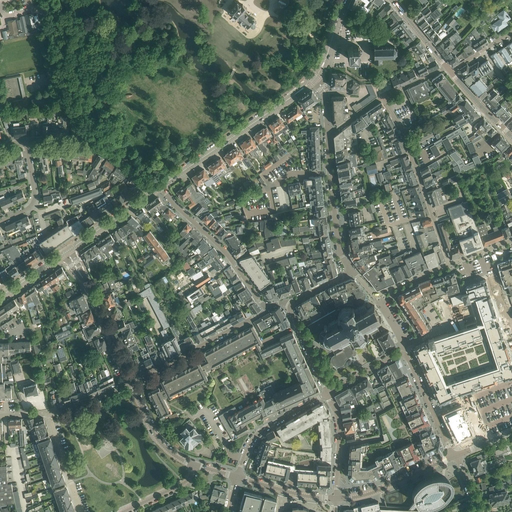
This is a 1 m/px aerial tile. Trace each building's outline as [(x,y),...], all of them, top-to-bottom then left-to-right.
[(350,0),(348,7),(353,10),(353,9),(359,11),(363,6),(356,3),(357,0),(350,0)] [(363,6),(359,11),(362,13),(366,15),(369,11),(370,10),(369,9),(373,4),(373,3),(371,2),(372,0),(373,0),(367,0),(368,0),(366,3),(363,6)] [(372,0),(371,2),(373,3),(374,4),(373,5),(377,9),(379,6),(381,4),(384,0),(383,0),(373,0),(372,0)] [(422,20),(418,23),(423,30),(429,25),(428,22),(426,21),(432,16),(434,20),(436,19),(442,14),(440,11),(438,8),(445,1),(444,0),(440,3),(438,5),(438,6),(436,7),(431,11),(426,16),(426,17),(424,18),(422,20)] [(234,1),(227,9),(230,11),(229,12),(233,15),(233,16),(233,17),(235,20),(237,19),(238,19),(241,21),(241,22),(240,22),(243,24),(243,26),(245,28),(247,28),(249,26),(251,28),(252,28),(252,29),(253,29),(254,29),(254,28),(256,27),(256,26),(256,25),(255,25),(255,24),(253,22),(254,22),(255,21),(255,19),(254,18),(252,18),(244,12),(247,8),(243,4),(241,6),(237,2),(237,3),(234,1)] [(411,15),(414,19),(421,13),(419,10),(420,9),(421,10),(426,6),(429,3),(428,1),(423,5),(411,15)] [(378,13),(383,19),(385,17),(384,15),(386,13),(388,15),(389,14),(394,9),(390,4),(378,13)] [(431,11),(428,7),(421,13),(414,19),(417,23),(424,16),(426,16),(431,11)] [(389,14),(388,15),(389,14),(393,19),(388,23),(391,27),(396,23),(401,19),(400,18),(401,17),(394,9),(389,14)] [(488,23),(496,14),(490,9),(478,23),(482,26),(485,21),(488,23)] [(500,19),(490,26),(494,32),(497,30),(498,31),(505,26),(504,24),(506,23),(505,22),(510,19),(504,10),(498,15),(500,19)] [(36,29),(33,14),(26,15),(29,30),(36,29)] [(446,22),(451,27),(457,20),(452,15),(446,22)] [(25,16),(20,17),(21,21),(18,22),(20,30),(23,29),(23,32),(28,31),(25,16)] [(390,27),(390,28),(392,31),(394,32),(396,30),(395,29),(398,26),(400,28),(401,29),(407,25),(402,19),(401,19),(396,23),(391,27),(390,27)] [(429,25),(423,30),(427,34),(437,25),(439,23),(438,21),(436,19),(434,20),(429,25)] [(16,20),(8,21),(11,35),(18,33),(16,20)] [(431,39),(437,33),(435,31),(437,29),(441,25),(444,22),(442,20),(440,23),(439,23),(437,25),(427,34),(431,39)] [(401,29),(402,31),(397,36),(398,37),(409,29),(407,25),(401,29)] [(478,41),(482,48),(489,44),(484,37),(482,39),(475,27),(471,31),(477,41),(478,41)] [(412,33),(409,29),(398,37),(400,39),(405,35),(407,37),(412,33)] [(437,33),(431,39),(435,44),(439,41),(447,35),(445,33),(445,32),(444,33),(441,29),(439,31),(439,32),(437,34),(437,33)] [(447,38),(437,47),(444,55),(443,56),(444,56),(448,52),(449,53),(450,52),(450,53),(453,50),(451,48),(454,47),(454,46),(453,46),(456,43),(458,42),(462,38),(457,32),(452,35),(451,37),(448,39),(447,38)] [(403,40),(401,41),(405,46),(407,48),(407,47),(410,45),(411,45),(408,42),(409,40),(410,41),(412,40),(416,37),(417,38),(416,37),(412,33),(407,37),(403,40)] [(467,36),(465,38),(467,42),(469,45),(472,49),(474,47),(473,45),(475,43),(474,42),(472,43),(469,38),(468,39),(467,36)] [(374,64),(374,65),(375,64),(381,64),(382,65),(383,64),(382,63),(382,58),(382,57),(386,57),(386,58),(386,57),(390,57),(390,58),(391,58),(391,57),(394,57),(394,58),(395,57),(394,56),(396,54),(397,54),(397,53),(397,51),(398,50),(397,49),(396,49),(394,47),(395,46),(394,46),(394,47),(391,47),(391,46),(390,46),(390,47),(387,48),(387,46),(386,46),(386,48),(383,48),(383,47),(382,47),(382,42),(383,41),(382,40),(382,41),(375,41),(374,40),(373,41),(374,41),(374,64)] [(416,43),(412,45),(416,50),(423,45),(419,41),(418,40),(419,41),(416,43)] [(477,51),(481,49),(482,48),(478,41),(477,41),(478,41),(475,43),(473,45),(474,47),(477,51)] [(423,45),(416,50),(418,53),(419,53),(420,56),(424,53),(427,51),(426,49),(423,45)] [(463,49),(464,51),(461,53),(464,59),(474,52),(469,45),(463,49)] [(349,60),(350,60),(351,60),(351,58),(358,58),(358,59),(359,59),(359,58),(360,58),(360,56),(359,56),(359,50),(360,50),(360,48),(359,48),(359,46),(358,46),(358,48),(353,48),(353,47),(351,46),(350,47),(349,47),(349,48),(347,48),(347,50),(349,50),(349,56),(347,57),(347,58),(349,58),(349,60)] [(499,51),(499,52),(506,63),(511,60),(511,59),(511,54),(507,47),(504,49),(504,48),(504,47),(498,51),(499,51)] [(448,52),(444,56),(446,59),(447,60),(455,54),(458,52),(457,51),(455,48),(453,50),(450,53),(450,52),(449,53),(448,52)] [(496,52),(490,56),(498,68),(504,65),(503,65),(506,63),(499,52),(496,54),(496,53),(496,52)] [(424,53),(420,56),(425,64),(428,73),(440,68),(435,60),(434,60),(432,58),(431,56),(427,58),(425,53),(424,53)] [(455,54),(447,60),(453,67),(461,61),(462,60),(464,59),(461,53),(457,57),(455,54)] [(482,76),(487,73),(492,69),(493,69),(490,65),(488,60),(484,63),(481,66),(478,62),(469,67),(467,64),(458,70),(458,73),(462,78),(463,77),(470,84),(469,85),(468,85),(469,85),(476,80),(479,78),(482,76)] [(425,64),(417,68),(418,70),(419,72),(420,74),(421,76),(428,73),(425,64)] [(390,79),(395,88),(417,78),(415,74),(412,68),(406,71),(408,73),(405,75),(403,72),(399,74),(401,77),(397,78),(396,76),(390,79)] [(347,80),(351,82),(352,80),(346,75),(346,74),(332,73),(331,86),(346,88),(347,80)] [(441,73),(432,80),(438,86),(446,79),(441,73)] [(25,94),(24,85),(26,85),(26,80),(22,80),(22,76),(9,78),(12,99),(23,98),(22,95),(25,94)] [(478,95),(488,86),(479,78),(476,80),(469,85),(475,92),(478,95)] [(450,100),(457,94),(445,80),(447,79),(446,79),(438,86),(449,100),(450,100)] [(360,84),(353,80),(351,82),(347,87),(350,89),(350,94),(358,95),(359,88),(358,87),(360,84)] [(424,82),(409,89),(414,102),(431,95),(430,92),(429,90),(427,91),(424,82)] [(482,99),(488,93),(486,92),(493,86),(491,83),(488,86),(478,95),(481,99),(482,99)] [(370,95),(359,103),(363,107),(377,97),(371,84),(366,84),(370,95)] [(409,100),(410,101),(411,103),(414,102),(410,93),(408,89),(405,90),(407,95),(408,98),(409,100)] [(493,89),(488,93),(482,99),(484,100),(488,105),(494,99),(495,99),(499,95),(493,89)] [(312,90),(298,100),(305,109),(308,107),(311,111),(315,107),(313,104),(319,100),(312,90)] [(457,94),(450,100),(449,100),(449,101),(447,102),(449,104),(441,109),(441,110),(442,111),(447,109),(463,99),(458,93),(457,95),(457,94)] [(488,105),(494,111),(500,105),(497,102),(502,98),(501,97),(504,93),(500,97),(499,95),(495,99),(494,99),(488,105)] [(32,105),(33,107),(57,102),(56,95),(31,100),(32,105)] [(348,109),(344,109),(344,96),(331,97),(331,100),(331,101),(332,101),(332,106),(331,106),(331,108),(332,108),(332,113),(332,114),(333,120),(333,121),(334,122),(334,123),(337,126),(345,120),(345,119),(346,119),(350,116),(349,116),(353,113),(351,112),(348,112),(348,109)] [(463,99),(446,109),(448,111),(449,112),(452,110),(452,111),(456,109),(460,114),(465,111),(472,105),(465,98),(463,99)] [(28,108),(26,101),(26,99),(13,101),(15,111),(28,108)] [(505,109),(511,103),(508,101),(507,102),(505,101),(500,105),(494,111),(498,115),(505,109)] [(381,102),(377,105),(381,112),(380,112),(383,117),(386,116),(382,110),(385,108),(381,102)] [(355,104),(352,106),(353,108),(355,111),(356,112),(362,107),(363,107),(359,103),(356,105),(355,104)] [(511,104),(511,103),(505,109),(498,115),(504,122),(511,114),(511,104)] [(63,105),(56,107),(58,115),(65,113),(63,105)] [(303,111),(302,112),(297,105),(293,108),(294,109),(291,112),(295,118),(297,120),(303,116),(305,120),(308,118),(303,111)] [(377,105),(372,108),(376,115),(375,115),(377,118),(379,122),(381,121),(383,120),(382,118),(383,118),(383,117),(380,112),(381,112),(377,105)] [(460,114),(451,119),(453,124),(464,118),(463,116),(464,114),(467,117),(469,116),(476,110),(472,105),(465,111),(460,114)] [(372,108),(367,112),(371,121),(372,125),(375,124),(372,120),(377,118),(375,115),(376,115),(372,108)] [(467,117),(453,125),(455,128),(458,126),(465,122),(466,122),(467,121),(466,120),(467,120),(469,122),(475,119),(480,115),(476,110),(469,116),(467,117)] [(291,112),(287,114),(286,113),(282,115),(287,123),(295,118),(291,112)] [(356,120),(353,122),(355,131),(355,133),(362,128),(368,124),(370,122),(371,121),(367,112),(365,113),(362,115),(356,120)] [(383,120),(381,121),(382,124),(388,121),(392,120),(389,114),(386,116),(383,117),(383,118),(382,118),(383,120)] [(66,135),(69,135),(69,128),(66,128),(66,125),(66,120),(73,120),(72,117),(63,117),(63,120),(63,125),(63,128),(63,135),(66,135)] [(480,121),(474,127),(477,130),(476,131),(478,133),(480,135),(486,131),(487,131),(492,126),(483,117),(480,121)] [(286,124),(284,125),(282,122),(279,118),(278,118),(276,119),(276,120),(274,121),(282,132),(284,135),(286,133),(286,130),(289,128),(286,124)] [(388,121),(382,124),(385,129),(391,126),(391,127),(395,125),(392,120),(388,121)] [(270,124),(269,124),(273,130),(271,131),(274,135),(275,135),(276,137),(282,132),(274,121),(272,122),(271,122),(270,123),(270,124)] [(52,129),(50,129),(50,134),(50,135),(59,135),(58,127),(55,127),(55,123),(55,122),(52,122),(51,122),(51,123),(52,123),(52,129)] [(355,133),(355,131),(353,122),(342,130),(334,136),(334,137),(335,151),(344,149),(344,148),(349,147),(349,146),(357,144),(355,133)] [(14,126),(10,127),(11,133),(14,132),(15,137),(17,137),(17,138),(21,138),(20,128),(20,125),(19,123),(13,124),(14,126)] [(43,128),(41,128),(41,132),(43,132),(43,136),(50,135),(50,134),(50,129),(52,129),(52,123),(51,123),(48,123),(43,123),(43,126),(43,128)] [(26,127),(20,128),(21,138),(25,137),(24,136),(27,136),(26,131),(29,130),(28,124),(25,125),(26,127)] [(385,129),(383,130),(385,133),(387,133),(396,128),(395,125),(391,127),(391,126),(385,129)] [(492,126),(487,131),(491,136),(493,134),(497,131),(492,126)] [(460,127),(452,132),(455,137),(460,134),(463,140),(468,137),(463,130),(462,131),(460,127)] [(271,135),(269,132),(266,128),(264,129),(263,128),(263,129),(262,129),(261,130),(260,130),(260,131),(267,141),(270,139),(270,138),(274,144),(276,143),(278,145),(277,145),(280,150),(280,149),(282,151),(284,150),(282,147),(280,144),(278,141),(279,141),(276,137),(275,135),(274,135),(272,137),(271,135)] [(396,128),(387,133),(390,137),(392,136),(393,136),(399,133),(396,128)] [(259,143),(258,144),(263,152),(264,153),(266,151),(267,149),(263,143),(264,143),(267,141),(260,131),(259,131),(258,131),(257,132),(257,133),(256,133),(257,134),(254,136),(259,143)] [(415,140),(421,137),(417,132),(411,135),(415,140)] [(442,140),(444,143),(443,143),(447,149),(448,149),(447,149),(452,146),(449,140),(455,137),(452,132),(445,136),(446,137),(442,140)] [(392,136),(390,137),(392,141),(402,139),(399,133),(393,136),(392,136)] [(500,135),(492,143),(501,152),(502,151),(509,144),(505,140),(505,139),(504,139),(500,135)] [(257,158),(260,156),(256,151),(259,149),(250,137),(250,138),(249,138),(248,138),(248,139),(247,139),(245,141),(255,155),(257,158)] [(468,137),(463,140),(466,145),(467,144),(470,152),(475,150),(476,150),(473,143),(472,141),(470,142),(468,137)] [(434,145),(430,147),(435,156),(436,156),(435,156),(440,153),(437,147),(443,143),(444,143),(442,140),(441,138),(433,143),(434,145)] [(241,144),(240,144),(243,148),(246,152),(249,151),(250,152),(253,156),(255,155),(245,141),(243,142),(241,143),(241,144)] [(392,147),(389,147),(389,149),(390,151),(392,151),(405,147),(404,143),(394,146),(392,147)] [(494,166),(494,165),(501,161),(507,157),(509,156),(511,154),(511,153),(511,145),(506,150),(505,151),(500,154),(502,157),(500,158),(492,163),(494,166)] [(383,156),(383,154),(380,146),(371,148),(375,161),(384,159),(384,158),(383,156)] [(335,151),(335,153),(336,157),(348,153),(349,153),(351,152),(350,149),(349,147),(344,148),(344,149),(335,151)] [(405,147),(392,151),(393,156),(398,154),(407,151),(405,147)] [(230,151),(230,152),(236,160),(238,163),(241,160),(240,159),(242,158),(244,161),(248,158),(247,157),(244,159),(241,154),(242,154),(239,149),(238,150),(237,148),(234,150),(234,149),(233,149),(232,149),(231,150),(230,151)] [(457,163),(458,164),(463,161),(461,158),(455,150),(450,153),(449,153),(451,156),(454,160),(457,163)] [(42,171),(45,171),(44,161),(43,161),(42,151),(36,152),(38,162),(40,161),(42,171)] [(231,170),(231,171),(232,171),(235,168),(233,165),(232,165),(231,163),(236,160),(230,152),(229,152),(228,152),(227,153),(227,154),(226,154),(227,155),(224,156),(230,164),(231,166),(229,167),(231,170)] [(350,153),(349,153),(348,153),(336,157),(337,165),(350,161),(349,155),(350,155),(350,153)] [(21,154),(14,156),(15,161),(17,169),(18,168),(20,168),(19,165),(23,164),(23,161),(24,161),(23,158),(22,158),(21,154)] [(337,165),(337,171),(357,166),(355,154),(350,155),(349,155),(350,161),(337,165)] [(474,161),(469,162),(471,167),(481,163),(478,154),(477,155),(472,157),(474,161)] [(95,167),(90,174),(92,179),(92,180),(97,178),(95,175),(97,174),(98,172),(100,168),(98,167),(102,162),(104,158),(99,155),(96,159),(92,165),(95,167)] [(409,164),(408,160),(409,159),(408,156),(407,156),(406,155),(390,161),(391,165),(400,162),(402,166),(398,167),(395,168),(396,169),(398,168),(407,164),(409,164)] [(11,156),(4,158),(6,165),(10,164),(11,169),(16,169),(14,162),(13,163),(12,161),(11,156)] [(98,172),(97,174),(99,175),(99,176),(98,179),(100,179),(101,177),(103,174),(111,162),(106,159),(103,164),(102,166),(104,168),(100,173),(98,172)] [(215,162),(214,162),(221,172),(223,175),(224,175),(228,173),(231,170),(229,167),(227,168),(224,163),(221,159),(219,161),(218,160),(217,160),(215,161),(215,162)] [(421,170),(420,171),(422,176),(426,174),(431,172),(429,169),(433,167),(434,169),(440,166),(437,161),(428,166),(424,169),(421,170)] [(463,161),(458,164),(458,165),(460,170),(463,169),(464,171),(471,167),(469,162),(465,164),(463,161)] [(111,162),(103,174),(105,176),(108,171),(110,172),(112,169),(115,165),(111,162)] [(212,178),(214,182),(216,183),(221,180),(219,178),(223,175),(221,172),(214,162),(213,162),(212,163),(212,164),(208,166),(210,169),(209,169),(212,173),(212,172),(215,176),(212,178)] [(407,164),(398,168),(396,169),(397,171),(400,170),(401,173),(413,169),(411,163),(409,164),(407,164)] [(376,164),(369,166),(366,166),(368,175),(378,172),(376,164)] [(454,167),(452,167),(455,174),(461,171),(460,170),(458,165),(458,164),(454,167)] [(357,166),(337,171),(339,180),(339,182),(351,179),(350,177),(355,176),(353,167),(357,166)] [(112,184),(122,170),(117,167),(111,174),(114,177),(113,179),(112,178),(111,181),(112,184)] [(401,173),(402,175),(400,176),(398,176),(399,178),(401,178),(415,173),(413,169),(401,173)] [(122,170),(112,184),(113,186),(117,182),(118,180),(121,181),(123,179),(127,174),(122,170)] [(203,182),(206,179),(207,180),(208,179),(211,184),(214,182),(212,178),(211,177),(210,178),(205,170),(202,172),(202,171),(201,171),(200,170),(197,173),(203,182)] [(440,172),(439,170),(436,172),(431,174),(431,172),(422,176),(424,181),(438,174),(437,172),(439,171),(439,172),(440,172)] [(388,171),(383,173),(386,180),(391,178),(390,176),(391,176),(389,171),(388,171)] [(438,174),(424,181),(426,187),(432,185),(432,187),(436,185),(435,183),(438,181),(437,179),(440,177),(442,176),(441,173),(440,172),(439,172),(439,171),(437,172),(438,174)] [(203,182),(197,173),(194,175),(195,175),(194,176),(195,177),(193,178),(199,188),(198,189),(200,192),(206,195),(207,194),(202,188),(200,185),(201,185),(200,184),(203,182)] [(415,173),(401,178),(402,182),(403,181),(403,182),(416,178),(415,173)] [(142,189),(138,183),(129,175),(124,180),(126,181),(126,182),(129,186),(132,184),(133,186),(132,188),(129,189),(123,181),(117,187),(120,192),(121,194),(123,197),(126,200),(142,189)] [(448,179),(442,182),(444,186),(450,184),(459,180),(456,175),(448,179)] [(303,182),(301,183),(301,185),(304,185),(304,186),(308,185),(311,206),(316,205),(324,204),(323,199),(324,199),(324,198),(323,198),(323,195),(324,194),(323,193),(322,190),(323,190),(323,189),(322,189),(322,185),(323,185),(323,184),(322,184),(321,180),(322,180),(322,179),(321,179),(321,176),(318,176),(317,176),(315,177),(315,176),(314,176),(314,177),(309,177),(309,179),(306,179),(304,180),(303,182)] [(351,179),(339,182),(339,183),(339,184),(339,186),(340,187),(340,188),(354,185),(356,184),(355,179),(351,179)] [(391,189),(389,180),(383,181),(385,191),(391,189)] [(109,182),(101,186),(104,191),(112,187),(109,182)] [(300,182),(294,183),(296,194),(302,193),(300,187),(300,182)] [(294,183),(288,184),(290,196),(296,195),(296,194),(294,183)] [(180,190),(176,192),(182,200),(187,196),(189,195),(194,201),(192,202),(188,205),(190,208),(197,204),(196,203),(205,197),(203,194),(199,192),(197,193),(194,189),(191,185),(187,188),(186,186),(184,189),(182,187),(179,189),(180,190)] [(364,188),(355,190),(354,185),(340,188),(341,193),(364,188)] [(409,189),(410,192),(411,195),(413,194),(421,191),(420,189),(419,185),(409,189)] [(441,195),(442,195),(440,191),(443,190),(443,189),(444,189),(444,186),(443,186),(427,192),(429,199),(441,195)] [(100,187),(70,198),(72,205),(103,194),(100,187)] [(358,197),(360,196),(365,195),(364,188),(341,193),(342,200),(343,200),(358,197)] [(507,188),(497,194),(500,200),(503,198),(505,202),(507,205),(509,211),(507,212),(508,213),(509,217),(511,216),(511,209),(505,197),(510,194),(507,188)] [(119,205),(114,197),(110,189),(104,192),(106,195),(114,207),(114,208),(119,205)] [(423,196),(421,191),(413,194),(415,197),(412,198),(413,200),(423,197),(423,196)] [(22,192),(17,194),(20,201),(25,198),(22,192)] [(51,196),(44,197),(45,203),(50,202),(53,201),(52,198),(57,197),(57,196),(61,195),(60,193),(56,194),(56,192),(51,194),(51,196)] [(123,197),(121,194),(120,195),(118,192),(116,194),(117,195),(114,197),(119,205),(126,200),(123,197)] [(17,194),(11,197),(14,204),(20,201),(17,194)] [(99,198),(96,201),(98,204),(101,202),(107,212),(114,207),(106,195),(100,199),(99,198)] [(442,195),(429,199),(432,206),(437,205),(446,202),(447,202),(446,199),(444,195),(442,196),(442,195)] [(11,197),(5,199),(9,206),(14,204),(11,197)] [(195,208),(193,210),(197,214),(199,213),(210,210),(209,209),(209,210),(205,205),(210,201),(211,202),(211,201),(206,197),(198,203),(199,204),(195,208)] [(344,204),(345,207),(360,203),(358,197),(343,200),(344,201),(343,201),(343,204),(344,204)] [(424,199),(423,197),(413,200),(413,202),(416,201),(417,205),(425,202),(424,199)] [(152,201),(156,207),(158,209),(162,214),(165,211),(165,212),(168,208),(164,204),(164,205),(164,204),(159,198),(157,198),(152,201)] [(5,199),(0,201),(0,202),(3,209),(9,206),(5,199)] [(156,207),(152,201),(146,205),(150,212),(154,209),(155,210),(158,209),(156,207)] [(483,247),(467,201),(463,202),(461,202),(462,203),(456,205),(473,248),(473,250),(479,248),(482,247),(483,247)] [(107,212),(101,202),(98,204),(99,206),(95,208),(93,204),(92,205),(92,206),(89,208),(88,206),(86,207),(94,220),(104,213),(107,212)] [(427,208),(425,203),(425,202),(417,205),(414,206),(415,207),(415,208),(418,207),(419,209),(419,210),(427,208)] [(369,213),(375,211),(376,211),(373,203),(367,205),(369,213)] [(464,254),(473,250),(473,248),(456,205),(448,208),(455,230),(456,232),(458,236),(458,238),(464,254)] [(142,207),(134,212),(142,219),(146,223),(150,219),(146,216),(146,215),(144,213),(145,212),(143,208),(142,207)] [(168,220),(170,217),(172,219),(173,217),(175,218),(177,215),(168,208),(165,212),(165,211),(162,214),(168,220)] [(418,217),(426,215),(429,214),(427,208),(419,210),(416,211),(417,214),(418,217)] [(83,217),(81,213),(80,213),(79,210),(74,212),(76,216),(77,216),(80,221),(86,228),(95,222),(92,218),(89,213),(83,217)] [(201,216),(200,217),(204,221),(204,222),(206,223),(207,223),(210,220),(213,217),(219,215),(218,211),(210,213),(209,214),(208,213),(204,214),(204,215),(201,216)] [(362,223),(360,211),(349,213),(350,224),(362,223)] [(211,220),(207,224),(208,225),(208,226),(209,227),(210,227),(212,228),(218,222),(225,221),(224,220),(232,218),(240,216),(241,216),(240,213),(236,215),(232,216),(232,214),(225,216),(226,218),(223,219),(216,221),(213,218),(211,220)] [(504,228),(501,229),(505,238),(511,235),(504,215),(506,219),(503,220),(504,224),(503,225),(504,228)] [(27,216),(22,219),(25,226),(26,229),(32,226),(32,225),(27,216)] [(75,235),(86,228),(80,221),(77,216),(76,216),(66,220),(69,226),(75,235)] [(131,216),(127,220),(129,222),(136,228),(134,229),(134,230),(135,231),(135,230),(139,237),(140,239),(142,238),(140,236),(143,234),(144,234),(139,227),(140,225),(138,223),(138,222),(131,216)] [(156,222),(164,231),(166,232),(169,229),(157,216),(154,219),(156,222)] [(303,217),(297,218),(299,227),(307,226),(327,223),(326,216),(314,218),(303,220),(303,217)] [(40,242),(36,237),(36,236),(37,236),(36,236),(35,236),(41,245),(46,252),(49,250),(48,249),(51,248),(51,249),(55,247),(54,245),(56,244),(57,245),(60,243),(59,242),(61,240),(62,241),(66,239),(65,238),(67,236),(68,238),(74,234),(69,226),(66,220),(63,221),(62,217),(59,218),(57,219),(59,223),(62,222),(64,226),(40,242)] [(267,244),(268,250),(281,246),(278,237),(279,237),(278,233),(273,222),(272,220),(272,218),(265,220),(265,223),(264,232),(265,240),(255,241),(257,245),(248,249),(250,252),(251,256),(253,255),(260,253),(258,249),(257,247),(267,244)] [(22,219),(16,221),(20,230),(21,231),(26,229),(25,226),(22,219)] [(421,227),(426,226),(428,231),(434,230),(430,219),(427,219),(412,223),(413,226),(416,235),(423,233),(422,229),(419,230),(417,225),(421,224),(421,227)] [(20,230),(16,221),(11,224),(14,231),(15,233),(20,230)] [(218,222),(212,228),(214,230),(214,231),(215,232),(216,232),(217,233),(223,227),(225,226),(224,223),(226,222),(225,221),(218,222)] [(132,231),(134,229),(136,228),(129,222),(125,224),(135,240),(137,238),(134,233),(133,233),(132,231)] [(438,224),(443,241),(446,249),(449,259),(456,257),(452,246),(451,247),(449,239),(443,222),(438,224)] [(505,238),(501,229),(500,226),(499,224),(498,224),(498,222),(495,223),(492,225),(494,232),(488,234),(492,243),(498,240),(505,238)] [(180,227),(178,230),(179,232),(182,234),(184,236),(192,227),(187,223),(186,225),(184,223),(182,227),(181,226),(180,227)] [(299,227),(293,228),(293,233),(300,232),(300,234),(303,233),(303,231),(311,230),(316,229),(318,229),(327,228),(327,223),(307,226),(299,227)] [(492,243),(488,234),(484,223),(476,226),(483,246),(492,243)] [(11,224),(5,226),(8,234),(14,231),(11,224)] [(125,224),(120,227),(125,235),(128,233),(129,235),(129,236),(131,238),(128,239),(132,246),(137,244),(135,241),(135,240),(125,224)] [(221,230),(218,234),(223,239),(224,238),(226,235),(228,233),(238,234),(243,233),(242,230),(241,224),(235,225),(236,231),(229,230),(225,230),(223,228),(221,230)] [(125,235),(120,227),(116,230),(121,238),(120,238),(125,245),(124,246),(124,247),(129,244),(125,235)] [(192,227),(184,236),(186,238),(187,236),(189,238),(191,235),(195,230),(192,227)] [(357,235),(362,234),(364,234),(363,227),(360,228),(360,227),(349,230),(350,231),(349,232),(348,233),(349,236),(350,236),(350,237),(357,235)] [(316,229),(311,230),(312,232),(314,232),(315,236),(317,236),(319,236),(328,234),(327,228),(318,229),(316,229)] [(31,238),(35,236),(36,236),(35,229),(32,230),(32,231),(31,232),(31,231),(28,233),(31,238)] [(124,247),(124,246),(125,245),(120,238),(121,238),(116,230),(112,233),(116,240),(116,242),(119,248),(119,247),(122,245),(124,247)] [(188,238),(180,246),(182,249),(186,245),(185,244),(189,240),(192,242),(192,241),(194,238),(195,238),(199,233),(195,230),(191,235),(189,238),(188,238)] [(428,231),(423,232),(423,233),(416,235),(422,251),(426,262),(428,267),(438,264),(435,254),(434,251),(432,244),(438,242),(434,230),(428,231)] [(170,258),(149,231),(143,236),(164,263),(170,258)] [(192,242),(195,245),(196,245),(203,236),(199,233),(195,238),(194,238),(192,241),(192,242)] [(110,234),(105,237),(110,244),(112,248),(112,249),(114,252),(119,250),(116,243),(116,242),(116,240),(115,241),(110,234)] [(308,237),(309,241),(314,241),(314,239),(319,238),(319,237),(320,237),(322,248),(331,247),(328,234),(319,236),(317,236),(315,236),(308,237)] [(359,244),(365,243),(364,236),(362,237),(362,234),(357,235),(350,237),(348,237),(349,240),(348,241),(349,247),(359,244)] [(241,245),(236,238),(234,235),(227,238),(225,239),(233,251),(241,245)] [(26,240),(28,243),(29,245),(31,243),(35,250),(33,251),(39,259),(47,254),(46,252),(41,245),(35,236),(31,238),(26,240)] [(109,251),(112,249),(112,248),(110,244),(105,237),(101,240),(106,248),(105,248),(106,249),(107,248),(109,251)] [(195,252),(196,250),(199,253),(201,251),(205,247),(204,247),(208,243),(203,237),(199,242),(197,245),(193,250),(195,252)] [(308,237),(302,238),(303,241),(303,243),(305,243),(305,247),(306,247),(306,250),(307,250),(307,254),(312,253),(313,259),(316,259),(319,259),(320,258),(333,256),(332,256),(331,247),(322,248),(311,250),(311,247),(310,245),(309,241),(308,237)] [(109,258),(112,256),(109,251),(107,248),(106,249),(105,248),(106,248),(101,240),(96,243),(103,253),(105,251),(109,258)] [(381,240),(370,243),(369,243),(369,242),(365,243),(359,244),(349,247),(350,252),(367,249),(371,248),(371,247),(382,245),(381,240)] [(434,251),(435,254),(438,264),(445,261),(438,242),(432,244),(434,251)] [(208,243),(204,247),(205,247),(201,251),(199,253),(201,256),(211,247),(208,243)] [(98,259),(101,257),(103,260),(105,259),(104,257),(95,244),(90,247),(98,259)] [(241,245),(233,251),(232,252),(236,257),(247,250),(245,247),(244,248),(242,244),(241,245)] [(463,255),(460,244),(452,246),(456,257),(463,255)] [(4,252),(10,261),(10,262),(12,261),(13,263),(19,272),(19,273),(29,266),(22,255),(15,245),(9,247),(3,250),(4,252)] [(94,262),(98,259),(90,247),(86,250),(91,258),(91,259),(91,258),(94,262)] [(215,255),(218,253),(214,247),(208,252),(209,253),(203,258),(206,261),(206,260),(206,261),(207,260),(210,259),(209,258),(212,256),(212,257),(215,255)] [(34,263),(38,260),(33,252),(31,254),(27,248),(25,250),(34,263)] [(373,255),(371,248),(367,249),(350,252),(349,253),(352,260),(365,257),(373,255)] [(29,266),(34,263),(25,250),(23,252),(24,254),(22,255),(29,266)] [(90,267),(87,261),(91,259),(91,258),(86,250),(81,254),(89,271),(91,271),(90,267)] [(402,254),(395,257),(399,264),(405,278),(411,275),(412,274),(404,258),(413,255),(413,254),(412,253),(411,250),(402,254)] [(420,271),(428,267),(426,262),(425,262),(420,252),(413,255),(413,254),(413,255),(413,256),(420,271)] [(203,259),(197,263),(201,269),(214,261),(215,260),(220,256),(218,253),(215,255),(212,257),(212,256),(209,258),(210,259),(207,260),(209,262),(206,264),(203,259)] [(376,254),(375,254),(373,255),(365,257),(352,260),(357,266),(364,263),(366,262),(374,260),(377,259),(376,254)] [(269,277),(258,262),(253,255),(251,256),(241,259),(239,260),(247,271),(260,289),(268,282),(271,280),(270,276),(269,277)] [(370,267),(366,270),(363,273),(369,279),(376,273),(381,269),(379,265),(390,257),(389,255),(378,259),(379,262),(370,267)] [(412,274),(420,271),(413,256),(413,255),(404,258),(412,274)] [(214,268),(210,271),(212,274),(215,272),(221,269),(227,264),(223,260),(220,256),(214,261),(217,265),(217,266),(218,267),(215,269),(214,268)] [(391,259),(390,257),(379,265),(381,269),(383,275),(388,285),(395,282),(391,274),(390,272),(387,265),(391,263),(393,263),(391,258),(391,259)] [(390,272),(391,274),(395,282),(405,278),(399,264),(395,257),(391,258),(393,263),(391,263),(387,265),(390,272)] [(511,258),(510,259),(507,261),(507,260),(507,261),(498,264),(500,269),(499,269),(501,275),(502,274),(503,279),(504,285),(507,284),(511,282),(511,258)] [(305,261),(297,263),(299,271),(304,269),(307,269),(306,268),(310,266),(310,267),(316,266),(317,268),(318,272),(324,270),(327,269),(327,270),(336,268),(334,261),(321,264),(321,262),(321,261),(317,262),(316,263),(315,263),(313,263),(312,259),(307,260),(307,261),(305,261)] [(146,260),(141,264),(144,268),(149,264),(146,260)] [(19,272),(13,263),(12,261),(10,262),(10,261),(8,262),(10,265),(5,268),(11,277),(15,275),(19,272)] [(191,268),(187,262),(182,265),(186,271),(191,268)] [(369,262),(367,264),(366,262),(364,263),(357,266),(362,272),(371,265),(369,262)] [(287,265),(285,266),(287,269),(290,277),(291,277),(292,276),(293,280),(292,280),(294,286),(296,292),(300,290),(299,287),(296,280),(294,273),(292,268),(290,269),(288,265),(287,265)] [(224,271),(226,274),(228,278),(236,273),(230,266),(224,271)] [(320,282),(328,279),(324,270),(318,272),(317,268),(316,266),(310,267),(316,276),(315,276),(319,283),(320,282)] [(67,277),(65,274),(62,267),(55,271),(60,279),(60,280),(67,277)] [(5,268),(0,272),(3,276),(2,276),(4,280),(3,280),(4,282),(11,277),(5,268)] [(304,269),(305,272),(311,287),(319,283),(315,276),(310,269),(309,268),(307,269),(304,269)] [(327,269),(324,270),(328,279),(329,278),(337,275),(337,274),(336,269),(336,268),(327,270),(327,269)] [(294,273),(296,280),(299,287),(301,286),(303,291),(311,287),(305,272),(304,269),(299,271),(294,273)] [(381,269),(376,273),(382,288),(388,285),(383,275),(381,269)] [(53,283),(60,279),(55,271),(49,276),(53,283)] [(192,276),(194,280),(194,281),(203,275),(201,271),(196,273),(192,276)] [(454,272),(445,275),(448,284),(457,282),(454,272)] [(197,287),(211,278),(207,273),(204,276),(203,275),(194,281),(195,281),(194,282),(197,287)] [(236,273),(228,278),(230,281),(231,281),(233,283),(233,284),(234,284),(240,279),(236,273)] [(369,280),(377,290),(382,288),(376,273),(369,279),(369,280)] [(448,284),(445,275),(432,279),(434,285),(435,288),(440,287),(448,284)] [(49,276),(41,281),(45,287),(46,288),(47,291),(51,288),(49,285),(52,283),(53,283),(49,276)] [(294,292),(291,283),(289,284),(287,278),(284,279),(285,280),(286,285),(289,294),(294,292)] [(351,279),(345,281),(348,290),(344,291),(349,302),(351,301),(357,297),(354,291),(352,288),(359,285),(354,279),(351,279)] [(432,279),(418,284),(419,285),(421,292),(422,293),(427,291),(426,289),(430,288),(430,286),(434,285),(432,279)] [(467,292),(450,297),(453,305),(469,299),(477,321),(496,315),(490,296),(487,285),(486,279),(485,279),(480,281),(480,282),(465,287),(467,292)] [(285,280),(273,284),(273,286),(277,298),(278,297),(278,296),(279,296),(279,297),(289,294),(286,285),(285,280)] [(41,281),(35,285),(39,292),(42,289),(47,295),(49,294),(46,288),(45,287),(41,281)] [(230,287),(229,288),(231,292),(236,289),(237,291),(245,287),(241,281),(235,285),(230,287)] [(349,302),(344,291),(348,290),(345,281),(335,285),(338,291),(337,291),(340,298),(341,300),(334,304),(336,309),(345,304),(349,302)] [(220,284),(217,285),(222,292),(225,291),(227,289),(223,282),(222,282),(220,284)] [(273,286),(269,287),(268,282),(260,289),(261,291),(260,291),(265,298),(271,300),(277,298),(273,286)] [(448,284),(440,287),(442,295),(459,289),(457,282),(448,284)] [(210,284),(208,285),(208,286),(210,290),(214,296),(218,294),(219,294),(221,293),(222,292),(217,285),(213,288),(210,284)] [(419,285),(418,284),(416,285),(416,286),(398,295),(397,297),(398,298),(402,304),(421,334),(429,329),(432,327),(429,323),(420,310),(424,307),(428,304),(427,304),(426,301),(424,297),(422,293),(421,292),(419,285)] [(333,301),(334,304),(341,300),(340,298),(337,291),(338,291),(335,285),(328,289),(330,293),(332,297),(335,303),(334,303),(333,301)] [(360,296),(366,293),(359,285),(352,288),(354,291),(357,297),(360,296)] [(35,301),(37,304),(40,302),(35,294),(38,292),(34,286),(29,289),(32,296),(33,296),(35,300),(35,301)] [(150,286),(139,293),(142,299),(147,296),(153,293),(150,286)] [(115,297),(113,292),(119,289),(118,287),(117,287),(112,290),(106,292),(106,291),(102,293),(104,299),(103,299),(105,302),(115,297)] [(194,291),(200,301),(202,303),(205,302),(210,298),(211,298),(210,296),(209,296),(209,295),(204,298),(202,295),(205,293),(201,287),(194,291)] [(238,303),(241,302),(244,300),(251,296),(246,287),(233,295),(237,301),(238,303)] [(29,289),(24,292),(27,299),(28,303),(33,302),(35,305),(37,304),(35,301),(35,300),(33,296),(32,296),(29,289)] [(75,296),(73,290),(65,293),(68,299),(75,296)] [(333,301),(329,303),(327,298),(329,297),(326,290),(320,292),(331,312),(335,309),(336,309),(334,304),(333,301)] [(194,291),(190,294),(186,296),(190,302),(193,300),(195,304),(200,301),(194,291)] [(18,296),(19,296),(20,303),(24,302),(26,309),(29,309),(27,299),(24,292),(18,296)] [(326,314),(331,312),(320,292),(316,295),(322,306),(324,309),(326,314)] [(436,293),(424,297),(426,301),(427,304),(432,302),(441,297),(440,295),(437,296),(436,293)] [(89,307),(83,294),(68,301),(72,309),(74,308),(76,313),(89,307)] [(321,317),(326,314),(324,309),(322,306),(316,295),(310,298),(310,299),(311,299),(321,317)] [(251,296),(244,300),(248,306),(249,307),(256,303),(251,296)] [(310,324),(308,325),(312,333),(323,327),(324,328),(324,330),(323,330),(322,330),(321,330),(321,331),(320,331),(320,332),(320,333),(319,333),(319,334),(319,335),(319,336),(320,336),(320,337),(319,337),(319,338),(320,338),(320,339),(319,339),(319,340),(319,341),(319,342),(319,343),(320,343),(320,344),(321,344),(321,345),(322,345),(323,346),(324,346),(325,347),(325,346),(325,347),(326,347),(326,348),(327,348),(327,349),(328,349),(329,349),(330,349),(331,349),(332,349),(333,351),(335,354),(335,355),(334,356),(337,361),(353,353),(348,344),(348,343),(350,342),(351,341),(351,342),(352,342),(352,343),(353,343),(354,342),(355,343),(354,343),(355,343),(356,343),(357,343),(358,343),(358,344),(359,344),(359,343),(360,344),(361,344),(362,344),(362,343),(363,344),(363,343),(364,342),(365,341),(365,340),(366,340),(365,339),(366,338),(366,337),(367,337),(367,336),(366,335),(367,335),(368,335),(368,334),(368,333),(367,332),(369,332),(373,339),(385,332),(385,331),(381,334),(377,328),(378,328),(377,327),(378,326),(379,326),(380,324),(380,321),(378,320),(378,319),(379,319),(380,320),(381,319),(380,318),(381,318),(381,317),(380,317),(378,315),(375,309),(374,307),(375,306),(374,305),(373,306),(373,305),(372,305),(372,306),(370,307),(370,305),(369,304),(367,303),(366,304),(365,303),(364,304),(364,303),(363,303),(360,296),(357,297),(351,301),(355,308),(354,309),(354,308),(353,308),(353,307),(352,307),(352,308),(351,308),(350,307),(351,307),(350,306),(350,307),(349,306),(348,306),(347,307),(347,306),(346,306),(346,307),(345,306),(344,306),(343,307),(343,306),(342,307),(341,307),(341,308),(341,309),(340,309),(340,310),(340,309),(340,310),(339,311),(339,312),(338,313),(338,314),(339,315),(338,315),(338,316),(337,316),(338,317),(338,318),(336,319),(334,314),(337,313),(335,309),(331,312),(326,314),(321,317),(312,322),(309,324),(310,324)] [(115,297),(105,302),(106,305),(107,305),(108,308),(113,305),(113,306),(114,306),(116,309),(118,307),(120,306),(127,301),(125,299),(119,303),(117,304),(116,301),(114,298),(115,298),(115,297)] [(312,322),(321,317),(311,299),(310,299),(310,298),(301,303),(305,310),(306,309),(308,314),(311,319),(312,322)] [(9,302),(14,310),(19,307),(14,299),(9,302)] [(143,301),(138,303),(142,313),(147,310),(143,301)] [(238,303),(237,301),(233,303),(237,310),(241,307),(238,303)] [(10,313),(14,310),(9,302),(5,305),(10,313)] [(253,314),(261,310),(256,303),(249,307),(253,314)] [(309,324),(312,322),(311,319),(308,314),(306,309),(305,310),(301,303),(297,305),(297,306),(297,307),(302,318),(305,317),(306,320),(308,319),(309,324)] [(5,316),(10,313),(5,305),(0,308),(5,316)] [(116,311),(111,313),(112,315),(111,316),(112,316),(111,317),(112,319),(113,319),(113,320),(114,320),(115,322),(120,320),(119,317),(121,316),(120,314),(121,313),(120,310),(118,307),(116,309),(116,311)] [(264,316),(254,322),(254,323),(259,332),(264,329),(273,324),(270,319),(271,319),(272,321),(274,324),(277,323),(286,317),(285,315),(286,315),(283,310),(282,310),(280,307),(264,316)] [(188,311),(190,316),(192,318),(196,316),(194,313),(192,309),(188,311)] [(221,315),(223,319),(228,327),(232,325),(228,317),(226,318),(223,313),(222,313),(220,309),(218,310),(220,314),(220,315),(221,315)] [(227,309),(224,311),(228,317),(232,325),(239,321),(234,314),(231,316),(227,309)] [(82,314),(78,316),(79,318),(80,321),(84,320),(93,316),(92,313),(91,311),(90,310),(87,311),(87,312),(82,314)] [(239,321),(245,318),(241,310),(238,312),(237,311),(235,312),(233,313),(234,314),(239,321)] [(223,319),(221,315),(218,317),(217,315),(215,311),(212,313),(214,315),(218,322),(223,329),(228,327),(223,319)] [(218,322),(214,315),(211,317),(216,324),(214,325),(218,332),(223,329),(218,322)] [(415,347),(414,350),(417,355),(420,362),(423,368),(426,375),(432,387),(433,388),(432,388),(434,392),(434,393),(439,403),(440,402),(445,400),(455,395),(459,393),(459,394),(463,392),(470,390),(475,389),(474,388),(481,386),(486,385),(492,383),(497,381),(503,379),(509,377),(509,378),(509,377),(511,376),(511,362),(511,363),(510,358),(509,354),(507,347),(506,343),(505,343),(503,337),(503,336),(502,333),(500,325),(499,321),(498,322),(498,321),(496,315),(477,321),(476,321),(464,325),(462,318),(458,320),(460,328),(461,331),(449,335),(448,333),(440,336),(433,338),(428,340),(428,341),(426,342),(425,342),(421,344),(415,347)] [(85,322),(82,324),(83,327),(87,325),(88,324),(92,323),(91,322),(95,320),(94,318),(95,318),(93,316),(84,320),(85,322)] [(274,324),(272,326),(274,330),(279,327),(280,329),(281,328),(285,326),(289,325),(289,324),(286,318),(287,318),(286,317),(277,323),(274,324)] [(167,320),(161,323),(164,329),(170,326),(167,320)] [(133,327),(135,326),(133,321),(125,325),(123,321),(116,324),(116,325),(115,325),(116,328),(117,328),(119,330),(121,329),(122,332),(130,329),(130,328),(133,327)] [(190,323),(189,323),(193,328),(193,329),(194,330),(191,331),(193,335),(197,343),(204,339),(199,332),(193,321),(190,323)] [(201,324),(202,326),(204,329),(204,330),(205,329),(209,337),(218,332),(214,325),(207,328),(206,327),(206,326),(203,322),(201,324)] [(83,329),(82,329),(84,334),(86,339),(87,338),(87,339),(92,337),(92,336),(95,334),(100,332),(99,330),(100,330),(99,327),(98,328),(98,327),(96,328),(95,326),(90,329),(88,324),(87,325),(83,327),(83,328),(83,329)] [(170,327),(175,336),(182,351),(188,348),(184,341),(184,340),(184,339),(180,340),(180,339),(179,339),(178,337),(179,337),(177,335),(179,333),(177,330),(175,330),(173,326),(170,327)] [(201,332),(205,339),(209,337),(205,329),(204,330),(204,329),(202,326),(199,327),(201,332)] [(281,341),(265,348),(253,326),(246,329),(247,330),(244,332),(244,331),(236,335),(237,336),(231,338),(231,337),(224,341),(224,342),(219,345),(218,344),(211,348),(211,349),(206,352),(206,351),(202,353),(206,360),(200,363),(202,368),(203,369),(202,370),(203,371),(206,370),(207,371),(210,369),(211,370),(255,346),(258,351),(261,359),(265,357),(271,354),(275,353),(275,352),(284,348),(281,341)] [(55,335),(58,342),(64,339),(74,335),(71,328),(55,335)] [(121,333),(123,336),(120,337),(122,343),(134,338),(130,329),(122,332),(121,333)] [(164,329),(160,331),(165,341),(164,342),(161,343),(162,345),(168,358),(172,356),(174,355),(176,354),(182,351),(175,336),(173,337),(171,335),(168,336),(164,329)] [(385,332),(373,339),(376,345),(380,343),(384,350),(380,351),(382,355),(395,348),(393,345),(396,344),(388,331),(385,332)] [(274,392),(271,385),(263,388),(264,389),(259,392),(260,393),(257,395),(260,399),(253,403),(238,412),(235,407),(219,416),(228,433),(260,415),(261,419),(278,411),(313,395),(312,395),(320,391),(315,381),(316,381),(309,367),(308,367),(304,357),(297,342),(292,332),(280,338),(281,341),(284,348),(285,348),(291,362),(291,363),(296,373),(300,382),(282,390),(281,390),(280,390),(279,390),(278,391),(277,392),(276,392),(277,393),(273,394),(273,393),(274,392)] [(146,335),(144,336),(147,342),(145,343),(147,347),(146,347),(147,349),(149,348),(155,345),(153,342),(149,333),(146,335)] [(184,339),(184,340),(184,341),(188,348),(195,344),(191,337),(190,337),(189,336),(184,339)] [(98,349),(96,349),(98,353),(107,349),(105,346),(106,346),(106,345),(106,344),(106,343),(105,343),(104,340),(100,342),(98,338),(94,340),(92,340),(93,341),(89,342),(91,347),(95,345),(96,344),(98,349)] [(134,338),(122,343),(125,349),(130,347),(136,344),(134,340),(134,338)] [(8,354),(9,354),(8,343),(5,343),(5,344),(3,344),(3,343),(0,343),(0,360),(1,361),(2,361),(3,361),(2,358),(2,355),(3,354),(8,354)] [(335,355),(335,354),(333,355),(332,355),(332,356),(331,357),(330,358),(330,359),(330,360),(330,361),(330,362),(331,363),(332,364),(334,365),(335,365),(336,366),(337,366),(338,366),(340,366),(341,365),(342,365),(343,364),(344,363),(345,362),(345,361),(346,360),(346,359),(347,358),(348,358),(348,357),(349,357),(350,356),(351,356),(352,355),(353,355),(354,355),(355,355),(356,354),(356,353),(356,352),(356,351),(356,350),(355,349),(354,349),(352,348),(352,347),(351,347),(350,346),(350,345),(349,344),(349,343),(348,343),(348,344),(353,353),(337,361),(334,356),(335,355)] [(162,345),(157,347),(159,352),(158,352),(162,361),(168,358),(162,345)] [(63,347),(56,349),(59,358),(66,356),(63,347)] [(149,348),(147,349),(155,365),(160,362),(156,354),(154,355),(152,351),(151,352),(149,348)] [(143,351),(140,352),(144,359),(148,368),(148,369),(154,365),(150,358),(148,352),(144,354),(143,351)] [(138,361),(136,362),(137,363),(137,364),(138,364),(142,372),(145,370),(148,368),(144,359),(143,360),(139,362),(138,361)] [(379,387),(376,388),(378,391),(378,392),(380,391),(382,390),(386,388),(394,384),(393,383),(396,382),(395,379),(396,378),(396,379),(403,375),(399,367),(402,366),(399,360),(399,359),(395,361),(396,362),(391,364),(388,366),(387,365),(377,371),(378,372),(380,376),(382,380),(385,385),(383,386),(381,387),(379,388),(379,387)] [(0,382),(3,382),(3,377),(8,377),(9,379),(13,378),(11,371),(7,372),(7,373),(6,373),(5,365),(2,366),(2,363),(2,361),(1,361),(0,360),(0,382)] [(18,360),(10,362),(13,375),(22,372),(18,360)] [(208,379),(206,375),(208,374),(207,371),(206,370),(203,371),(202,370),(203,369),(202,368),(200,363),(199,361),(195,363),(196,364),(190,367),(190,366),(182,370),(183,371),(178,373),(177,372),(170,376),(170,377),(162,381),(161,382),(161,383),(162,385),(168,396),(169,398),(173,396),(172,395),(178,392),(178,393),(186,390),(185,389),(191,386),(191,387),(199,383),(198,382),(204,380),(204,381),(208,379)] [(137,363),(132,365),(136,375),(142,372),(138,364),(137,364),(137,363)] [(107,379),(108,379),(104,370),(104,369),(101,370),(103,377),(102,377),(100,374),(102,378),(103,382),(106,389),(111,387),(107,379)] [(106,369),(104,370),(108,379),(107,379),(111,387),(115,385),(112,377),(110,378),(107,369),(106,369)] [(41,374),(44,385),(47,384),(51,383),(49,377),(46,378),(45,373),(41,374)] [(100,374),(97,375),(100,383),(99,384),(98,384),(102,391),(106,389),(103,382),(102,378),(100,374)] [(348,474),(348,480),(353,479),(372,478),(384,472),(436,449),(437,449),(443,446),(439,437),(411,376),(408,377),(394,384),(386,388),(382,390),(380,391),(388,409),(379,414),(376,415),(377,419),(383,434),(366,443),(349,447),(348,474)] [(94,378),(91,380),(93,386),(96,394),(102,391),(98,384),(99,384),(95,377),(94,378)] [(367,379),(362,382),(366,390),(369,388),(371,391),(372,392),(374,390),(367,379)] [(87,381),(83,383),(86,390),(89,398),(95,394),(96,394),(93,386),(92,387),(90,380),(87,381)] [(3,382),(0,382),(0,394),(1,395),(1,399),(7,398),(9,398),(12,398),(11,388),(10,388),(6,388),(5,387),(5,383),(5,382),(3,382)] [(23,384),(24,387),(26,395),(33,393),(34,396),(39,395),(36,383),(32,385),(31,382),(23,384)] [(74,382),(68,384),(70,391),(71,391),(72,394),(73,393),(74,395),(71,396),(73,403),(79,401),(77,394),(75,388),(74,382)] [(79,401),(83,399),(81,392),(79,385),(76,386),(79,393),(77,394),(74,382),(75,388),(77,394),(79,401)] [(362,382),(356,385),(361,393),(363,391),(364,393),(366,396),(369,395),(367,391),(366,390),(362,382)] [(83,383),(79,385),(81,392),(83,399),(88,398),(86,393),(85,390),(83,383)] [(168,396),(162,385),(159,387),(159,386),(148,392),(161,418),(172,413),(170,409),(169,409),(164,398),(168,396)] [(363,398),(363,397),(362,395),(362,394),(361,393),(356,385),(351,388),(355,396),(358,401),(363,398)] [(65,388),(61,389),(64,398),(66,405),(72,403),(71,398),(70,396),(69,396),(68,391),(66,391),(65,388)] [(349,388),(336,395),(335,397),(339,405),(349,399),(354,397),(349,388)] [(57,394),(54,394),(56,400),(58,407),(66,405),(64,398),(63,398),(61,392),(57,394)] [(343,405),(340,406),(341,412),(346,411),(351,410),(356,410),(355,405),(357,405),(356,401),(354,402),(354,401),(356,401),(354,396),(354,397),(349,399),(350,403),(343,404),(343,405)] [(382,401),(374,405),(377,411),(378,413),(386,409),(385,407),(385,406),(384,406),(382,401)] [(320,403),(276,429),(283,440),(318,420),(320,446),(320,459),(331,459),(332,445),(329,418),(331,418),(330,414),(329,411),(327,412),(323,404),(320,403)] [(368,406),(370,412),(373,410),(375,412),(377,411),(374,405),(373,404),(368,406)] [(445,414),(444,414),(447,421),(450,427),(453,433),(456,440),(463,437),(472,433),(468,423),(467,421),(466,418),(465,416),(464,416),(460,407),(452,411),(445,413),(445,414)] [(346,413),(341,414),(343,420),(344,420),(344,423),(359,419),(360,422),(368,420),(376,418),(376,416),(373,416),(372,414),(351,418),(350,414),(356,413),(356,410),(351,410),(351,412),(350,412),(346,413)] [(171,421),(179,417),(176,413),(169,416),(171,421)] [(27,418),(30,428),(45,423),(43,418),(38,420),(37,418),(33,419),(33,418),(27,418)] [(21,419),(13,419),(14,429),(15,428),(15,429),(19,428),(19,430),(20,446),(23,446),(21,419)] [(366,428),(370,428),(368,420),(360,422),(359,419),(344,423),(343,423),(345,433),(353,431),(358,430),(366,428)] [(30,428),(31,428),(33,427),(35,433),(47,429),(45,423),(30,428)] [(235,430),(239,437),(249,431),(246,424),(235,430)] [(185,428),(184,427),(181,429),(183,430),(181,431),(184,434),(183,436),(181,439),(185,443),(185,446),(192,446),(192,443),(196,439),(199,440),(200,433),(197,432),(196,430),(195,428),(194,428),(194,427),(190,431),(186,427),(185,428)] [(47,429),(35,433),(35,434),(37,440),(49,436),(47,431),(47,429)] [(267,436),(263,441),(268,443),(270,441),(270,442),(277,438),(276,435),(273,430),(266,434),(267,436)] [(354,434),(346,435),(347,441),(348,441),(355,439),(355,440),(360,439),(359,435),(358,430),(353,431),(354,434)] [(50,438),(36,443),(38,450),(53,445),(50,438)] [(258,452),(256,462),(258,463),(264,464),(270,444),(268,443),(263,441),(262,441),(258,452)] [(53,445),(38,450),(41,457),(55,453),(55,452),(54,453),(52,446),(53,446),(53,445)] [(267,462),(264,474),(265,474),(268,475),(271,475),(273,476),(274,476),(276,476),(276,477),(279,477),(281,478),(287,479),(294,481),(294,483),(300,483),(302,483),(302,484),(305,484),(308,484),(311,484),(314,484),(317,485),(317,484),(319,485),(319,486),(322,486),(322,487),(326,487),(329,487),(330,480),(330,479),(330,477),(330,474),(330,471),(331,465),(318,464),(319,460),(316,460),(316,453),(276,447),(274,457),(269,456),(267,462)] [(55,453),(41,457),(41,458),(42,457),(44,464),(58,460),(57,457),(55,453)] [(481,458),(471,462),(473,468),(483,464),(486,463),(485,460),(482,461),(481,458)] [(58,460),(44,464),(47,471),(46,471),(46,472),(60,467),(58,462),(59,462),(58,460)] [(258,463),(256,472),(262,474),(264,464),(258,463)] [(483,464),(473,468),(475,474),(480,473),(485,471),(486,473),(496,469),(495,466),(489,469),(488,466),(486,463),(483,464)] [(0,505),(8,504),(15,503),(12,490),(11,484),(7,485),(6,470),(5,466),(0,466),(0,505)] [(60,467),(46,472),(48,479),(62,474),(61,474),(59,467),(60,467)] [(62,474),(48,479),(51,489),(54,488),(53,485),(65,481),(62,474)] [(425,506),(430,506),(433,505),(437,504),(438,504),(441,502),(445,500),(447,499),(449,497),(451,495),(453,493),(455,490),(456,489),(456,486),(456,484),(456,483),(455,482),(454,480),(453,479),(452,478),(451,478),(449,477),(446,476),(442,475),(440,475),(435,475),(431,476),(426,479),(423,480),(420,483),(418,485),(416,487),(414,490),(413,490),(413,492),(412,493),(412,495),(412,497),(412,498),(412,499),(413,501),(414,502),(415,502),(416,504),(419,504),(421,505),(425,506)] [(498,490),(499,497),(500,503),(501,503),(501,504),(504,503),(504,502),(508,502),(508,498),(509,498),(509,495),(507,495),(506,492),(507,492),(505,483),(501,484),(502,490),(498,490)] [(223,505),(227,489),(227,488),(223,487),(222,486),(221,485),(219,486),(215,485),(210,501),(222,505),(223,505)] [(54,488),(51,489),(55,499),(69,494),(67,486),(55,490),(54,488)] [(500,503),(499,497),(498,490),(494,491),(493,487),(489,487),(491,498),(489,498),(490,501),(492,501),(492,505),(496,504),(497,504),(499,504),(500,503)] [(199,488),(200,499),(202,499),(208,499),(208,495),(202,495),(202,488),(199,488)] [(192,492),(186,495),(189,502),(195,499),(198,498),(197,494),(196,494),(194,491),(192,492)] [(265,497),(264,497),(264,496),(263,496),(262,496),(262,497),(262,496),(244,491),(240,507),(243,508),(242,511),(239,511),(238,511),(254,511),(255,511),(256,511),(274,511),(276,500),(265,497)] [(69,494),(55,499),(56,498),(58,505),(71,501),(70,501),(68,494),(69,494)] [(186,495),(179,498),(183,505),(189,502),(186,495)] [(183,505),(179,498),(173,501),(177,508),(183,505)] [(71,501),(58,505),(59,505),(61,511),(62,511),(73,508),(74,508),(71,501)] [(178,511),(177,509),(173,501),(167,504),(171,511),(178,511)] [(381,511),(379,504),(378,502),(356,507),(357,511),(362,511),(370,511),(374,511),(381,511)]
